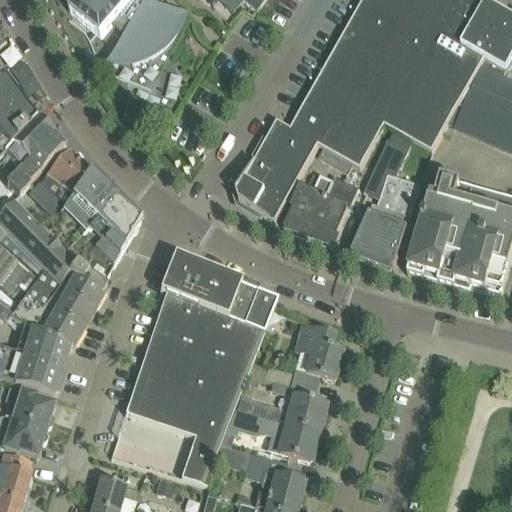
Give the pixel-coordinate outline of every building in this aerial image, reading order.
[(131,37),(128,43),(133,68),(150,61),(165,51),(176,38),(185,21),(163,14),(164,11),(151,0),(147,4),(142,0),(79,0),(81,2),(70,15),(102,41),(113,28),(131,37)] [(386,130),(432,157),(483,69),(506,78),(511,67),(511,15),(484,0),(366,0),(291,133),(278,126),(237,197),(240,207),(275,227),(319,150),(325,154),(352,169),(361,174),(386,130)] [(267,0),(251,0),(247,5),(257,14),(267,0)] [(511,80),(506,78),(483,69),(467,104),(511,123),(511,80)] [(0,159),(4,156),(37,122),(5,80),(0,83),(0,159)] [(65,150),(37,122),(4,156),(21,172),(6,187),(9,190),(0,199),(0,218),(15,204),(30,189),(28,188),(65,150)] [(369,217),(352,258),(354,258),(354,256),(393,271),(393,273),(394,273),(421,191),(396,182),(410,150),(394,141),(391,146),(389,145),(364,197),(380,204),(374,219),(369,217)] [(352,169),(325,154),(320,164),(348,179),(352,169)] [(53,222),(56,225),(61,219),(62,218),(73,201),(90,175),(92,172),(68,156),(54,170),(45,180),(46,181),(40,189),(39,188),(29,198),(53,222)] [(120,204),(90,175),(73,201),(62,218),(61,219),(56,225),(47,238),(15,204),(0,218),(0,231),(43,275),(57,287),(76,267),(66,257),(120,204)] [(287,233),(337,252),(338,250),(336,249),(348,216),(347,215),(357,194),(336,183),(333,187),(321,181),(313,200),(302,195),(301,197),(302,197),(295,213),(294,213),(285,233),(287,234),(287,233)] [(511,203),(442,183),(437,199),(431,198),(408,279),(471,297),(473,292),(502,300),(511,265),(511,203)] [(120,204),(66,257),(76,267),(104,287),(141,225),(120,204)] [(26,272),(0,248),(0,289),(14,301),(15,299),(20,302),(36,280),(26,272)] [(160,296),(166,298),(125,418),(195,442),(181,482),(208,491),(214,469),(217,469),(220,459),(218,458),(221,450),(225,437),(233,415),(240,399),(247,380),(252,367),(278,303),(258,295),(253,306),(237,300),(242,285),(174,259),(160,296)] [(0,323),(4,326),(8,321),(23,329),(15,355),(0,349),(0,383),(3,384),(5,385),(35,395),(54,401),(55,399),(59,400),(67,374),(63,373),(64,370),(69,355),(70,354),(71,352),(74,354),(108,294),(105,292),(107,289),(104,287),(76,267),(57,287),(43,275),(20,306),(15,302),(13,305),(0,294),(0,323)] [(331,353),(335,340),(302,331),(297,350),(295,357),(300,358),(310,360),(305,381),(310,382),(310,384),(311,384),(312,379),(334,385),(342,356),(331,353)] [(437,369),(450,373),(452,364),(439,361),(437,369)] [(252,367),(247,380),(290,391),(294,378),(270,371),(270,372),(252,367)] [(9,406),(4,421),(45,435),(54,409),(33,402),(34,400),(10,392),(6,405),(9,406)] [(240,399),(233,415),(286,429),(317,438),(320,426),(321,426),(326,409),(306,404),(294,400),(289,417),(285,416),(273,412),(264,410),(248,406),(250,402),(240,399)] [(233,415),(225,437),(234,440),(236,441),(237,436),(256,441),(266,440),(271,441),(267,455),(277,458),(291,462),(310,467),(315,450),(314,449),(317,438),(286,429),(233,415)] [(0,452),(17,458),(18,456),(37,462),(45,435),(4,421),(0,434),(0,452)] [(253,459),(230,453),(221,450),(218,458),(220,459),(217,469),(246,477),(244,482),(260,487),(255,506),(253,511),(297,511),(305,486),(284,481),(287,469),(271,464),(253,459)] [(0,500),(23,507),(32,478),(28,477),(1,468),(0,467),(0,500)] [(93,510),(99,511),(120,511),(124,502),(137,506),(140,495),(101,484),(93,510)] [(155,497),(171,502),(175,489),(159,484),(155,497)] [(214,511),(217,502),(207,499),(203,511),(214,511)] [(0,511),(21,511),(23,507),(0,500),(0,511)]
